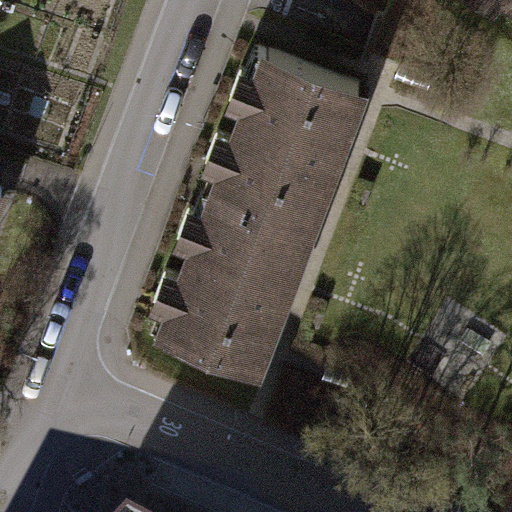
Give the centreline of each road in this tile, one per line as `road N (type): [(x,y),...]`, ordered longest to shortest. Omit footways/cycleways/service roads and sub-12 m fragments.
road 1 (residential): [(56,388),(103,268),(125,165),(189,0)]
road 2 (residential): [(56,388),(354,511)]
road 3 (residential): [(6,511),(56,388)]
